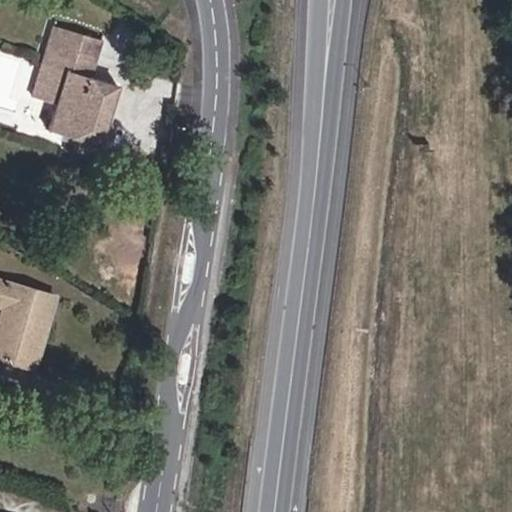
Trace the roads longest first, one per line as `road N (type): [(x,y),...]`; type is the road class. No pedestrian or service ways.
road 1 (residential): [(156,511),(217,78),(208,0)]
road 2 (secondary): [(267,511),(330,0)]
